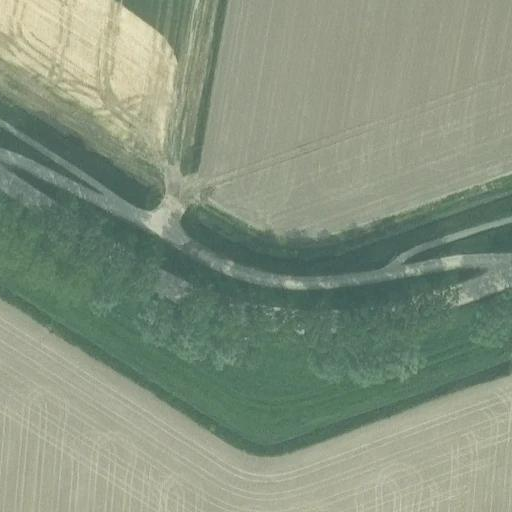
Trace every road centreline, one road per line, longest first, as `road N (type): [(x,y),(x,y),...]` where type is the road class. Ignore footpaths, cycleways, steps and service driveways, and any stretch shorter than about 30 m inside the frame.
road 1 (tertiary): [(0,185),(164,290),(237,314),(354,322),(511,276)]
road 2 (track): [(158,227),(174,194),(207,0)]
